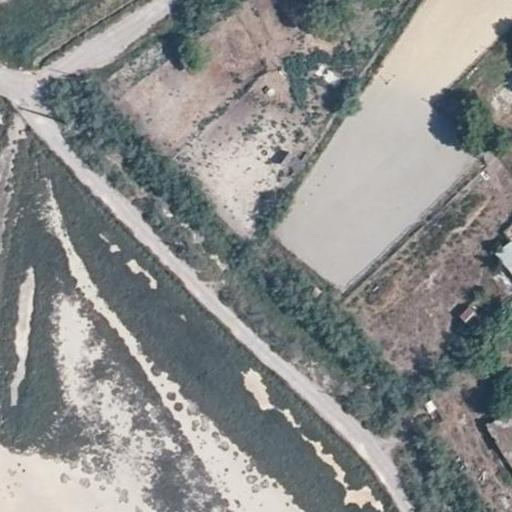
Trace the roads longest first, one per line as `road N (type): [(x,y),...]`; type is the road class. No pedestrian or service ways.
road 1 (track): [(0,71),(33,97),(67,148),(146,229),(346,424),(416,511)]
road 2 (unclassified): [(33,97),(181,0)]
